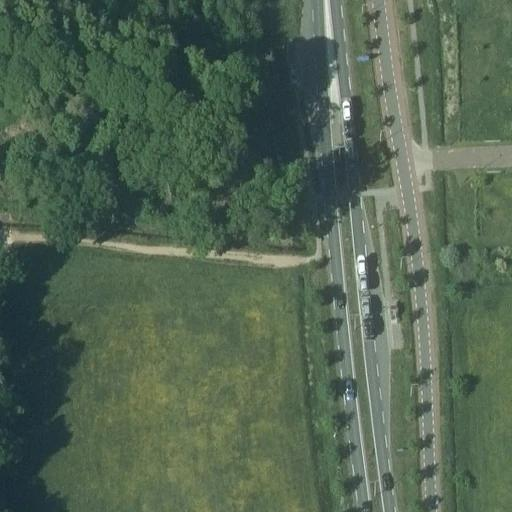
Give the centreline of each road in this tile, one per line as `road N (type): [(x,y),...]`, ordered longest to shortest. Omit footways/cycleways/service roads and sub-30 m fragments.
road 1 (unclassified): [(378,0),(416,270),(430,511)]
road 2 (primary): [(375,511),(328,0)]
road 3 (track): [(0,235),(279,264),(318,253)]
